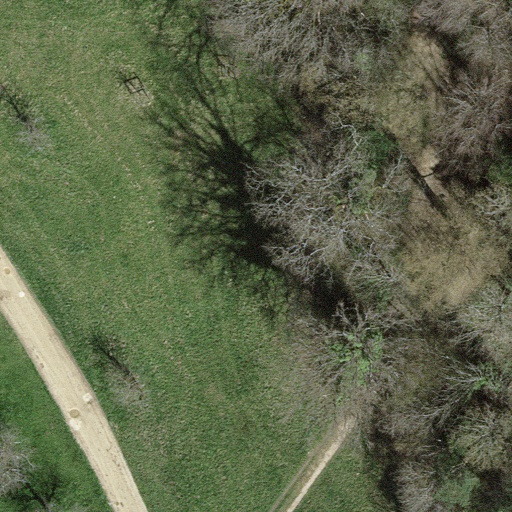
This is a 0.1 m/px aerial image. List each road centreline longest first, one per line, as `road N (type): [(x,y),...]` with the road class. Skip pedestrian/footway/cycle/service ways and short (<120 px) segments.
road 1 (track): [(285,511),(411,340),(511,225)]
road 2 (track): [(0,279),(112,511)]
